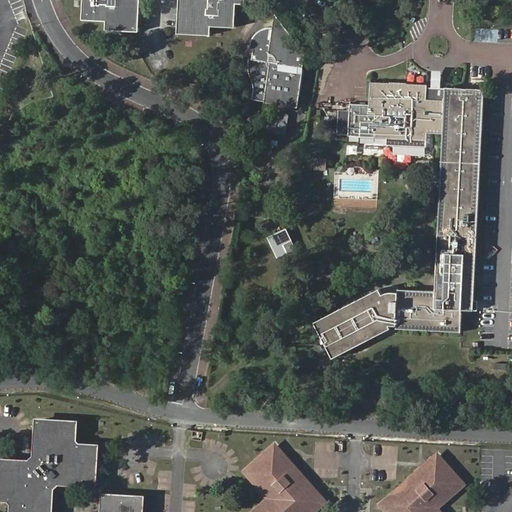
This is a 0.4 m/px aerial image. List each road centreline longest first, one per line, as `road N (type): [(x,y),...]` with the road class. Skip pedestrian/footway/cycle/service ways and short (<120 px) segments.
road 1 (unclassified): [(182,414),(221,198),(221,153),(193,116),(78,56),(43,1)]
road 2 (unknown): [(274,0),(221,60),(217,82),(240,135),(274,150),(291,145),(296,132),(317,0)]
road 3 (unclassified): [(182,414),(511,435)]
road 4 (unclassified): [(0,382),(71,383),(182,414)]
